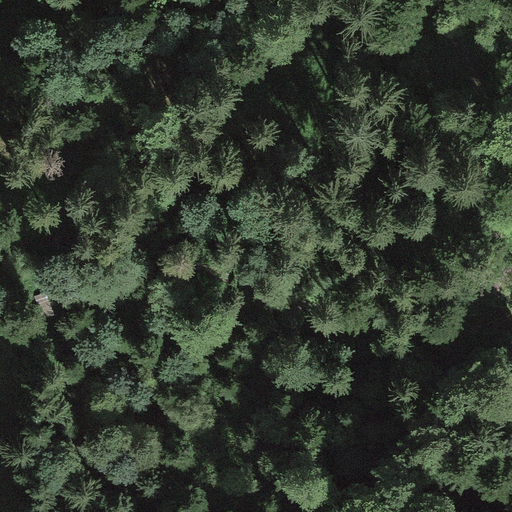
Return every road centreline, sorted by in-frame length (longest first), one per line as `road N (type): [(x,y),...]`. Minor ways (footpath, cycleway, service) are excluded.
road 1 (track): [(0,245),(129,250),(341,311),(402,315),(461,307),(487,294),(511,262)]
road 2 (track): [(417,0),(469,62),(479,91),(479,150),(506,272)]
